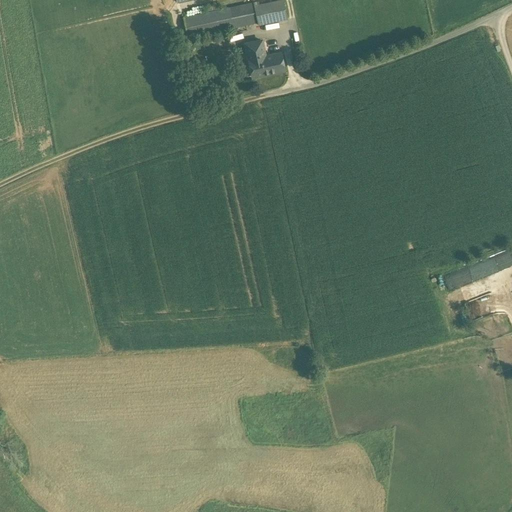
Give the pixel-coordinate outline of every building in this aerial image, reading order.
[(279,0),(255,5),(254,5),(258,22),(258,25),(287,19),(283,0),(279,0)] [(254,2),(184,18),(188,37),(258,22),(254,5),(255,5),(254,2)] [(281,54),(265,57),(262,40),(246,44),(253,76),(284,70),(281,54)] [(472,281),(469,268),(448,273),(451,286),(472,281)] [(466,299),(480,294),(479,289),(470,293),(468,288),(463,290),(466,299)]
